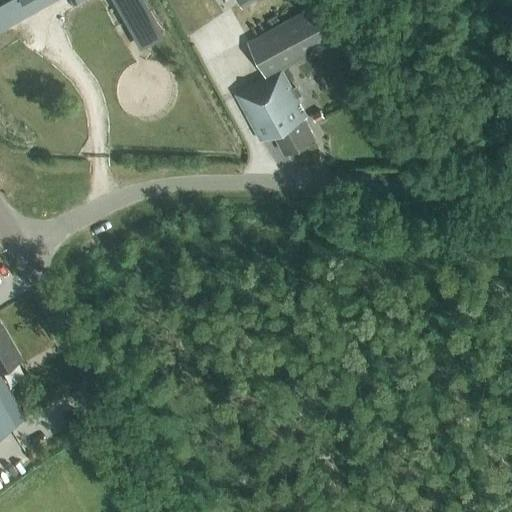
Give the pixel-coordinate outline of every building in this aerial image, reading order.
[(50,0),(26,0),(33,10),(50,0)] [(113,0),(126,22),(147,10),(141,0),(113,0)] [(313,137),(302,118),(306,116),(281,70),(334,42),(315,7),(247,43),(265,78),(235,95),(260,141),(274,133),(285,153),(313,137)] [(0,28),(9,24),(0,8),(0,28)] [(315,122),(322,118),(319,110),(311,115),(315,122)] [(0,367),(19,357),(0,323),(0,430),(24,417),(0,375),(0,367)]
